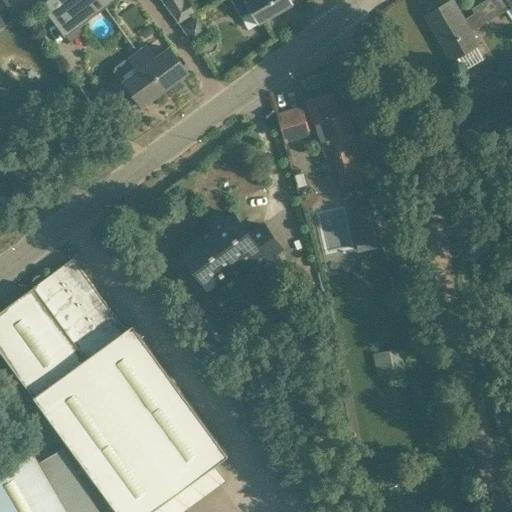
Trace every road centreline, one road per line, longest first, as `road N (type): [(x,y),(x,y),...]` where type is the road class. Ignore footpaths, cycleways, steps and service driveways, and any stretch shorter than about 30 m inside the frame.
road 1 (unclassified): [(0,273),(340,15)]
road 2 (track): [(511,491),(433,173)]
road 3 (unclassified): [(433,173),(340,15)]
